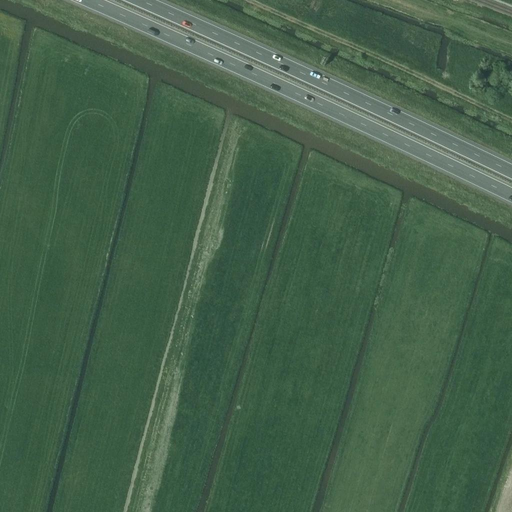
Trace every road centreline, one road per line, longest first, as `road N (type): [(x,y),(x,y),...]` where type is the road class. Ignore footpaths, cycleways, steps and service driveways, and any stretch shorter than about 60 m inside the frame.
road 1 (trunk): [(85,0),(511,196)]
road 2 (trunk): [(511,173),(138,0)]
road 3 (track): [(248,0),(511,121)]
